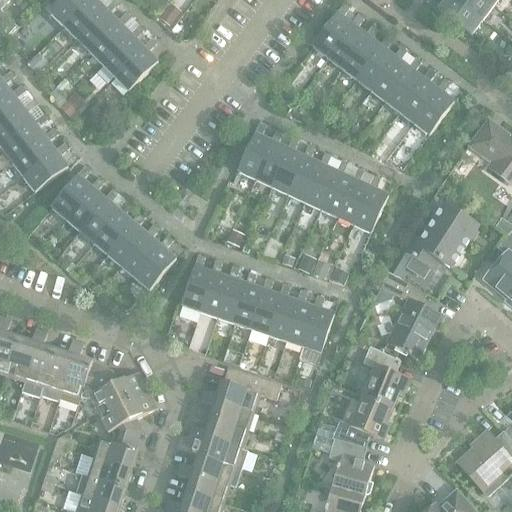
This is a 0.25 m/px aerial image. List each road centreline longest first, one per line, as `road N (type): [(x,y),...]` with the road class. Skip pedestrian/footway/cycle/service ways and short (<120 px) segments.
road 1 (residential): [(0,287),(201,354),(147,511)]
road 2 (residential): [(511,338),(468,310),(419,405),(388,511)]
road 3 (residential): [(150,171),(279,0)]
road 4 (unknown): [(511,382),(404,457)]
